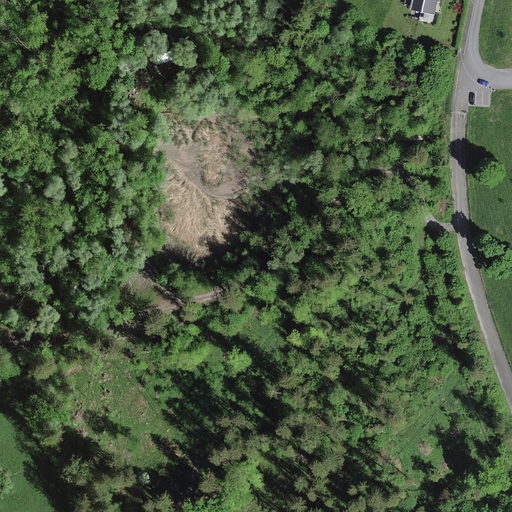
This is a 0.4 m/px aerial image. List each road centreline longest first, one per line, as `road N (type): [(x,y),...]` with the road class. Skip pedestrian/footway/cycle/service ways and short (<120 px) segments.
road 1 (track): [(465,224),(437,225),(411,184),(383,170),(354,184),(296,262),(213,297),(86,321),(0,349)]
road 2 (track): [(511,394),(469,266),(460,113),(470,55)]
road 3 (track): [(213,297),(160,279),(124,221),(118,129),(128,69)]
